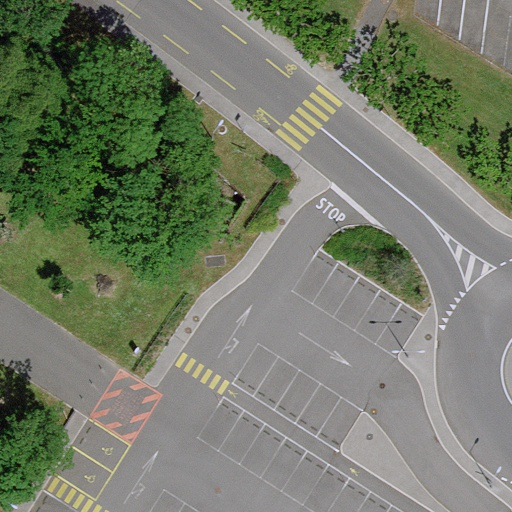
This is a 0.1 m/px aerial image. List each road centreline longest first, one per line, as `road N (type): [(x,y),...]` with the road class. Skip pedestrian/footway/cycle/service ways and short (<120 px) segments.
road 1 (unclassified): [(155,0),(504,291)]
road 2 (unclassified): [(504,291),(466,334),(460,383),(479,429),(511,454)]
